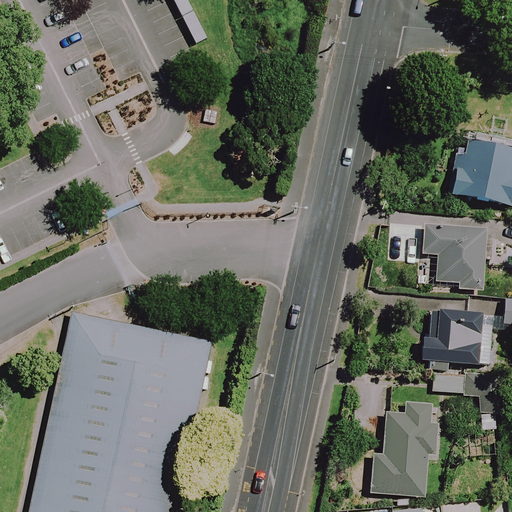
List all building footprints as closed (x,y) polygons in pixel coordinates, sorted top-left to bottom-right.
[(511,144),(475,138),(474,147),(463,145),(461,157),(454,156),(447,198),(511,209),(511,153),(511,147),(511,144)] [(454,292),(480,293),(481,267),(492,268),(494,232),(421,228),(419,257),(434,258),(433,286),(454,287),(454,292)] [(511,303),(503,302),(500,328),(511,328),(511,303)] [(489,316),(429,312),(427,336),(420,335),(418,364),(485,368),(486,350),(489,316)] [(179,511),(214,343),(70,314),(30,511),(179,511)] [(497,382),(443,378),(443,384),(430,383),(430,393),(478,397),(475,435),(493,437),(497,382)] [(427,407),(404,406),(404,417),(382,416),(380,460),(373,460),(371,498),(423,500),(424,459),(430,459),(431,430),(426,430),(427,407)]
